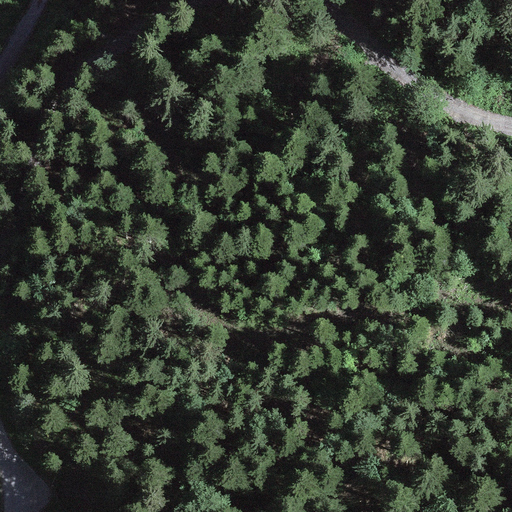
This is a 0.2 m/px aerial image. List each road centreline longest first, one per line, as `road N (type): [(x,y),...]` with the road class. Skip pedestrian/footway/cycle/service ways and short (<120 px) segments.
road 1 (track): [(0,242),(42,126),(70,80),(112,46),(197,0)]
road 2 (track): [(308,0),(346,22),(428,94),(511,126)]
